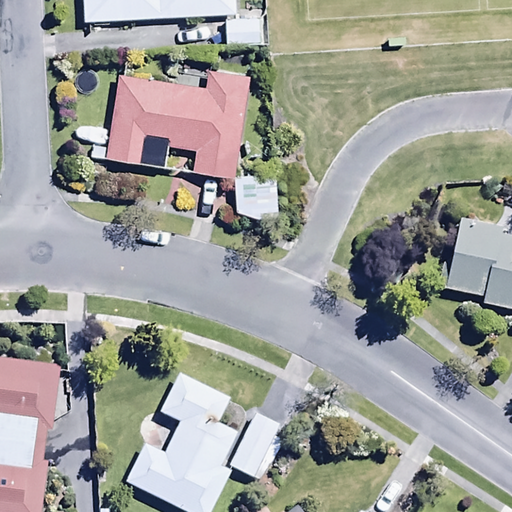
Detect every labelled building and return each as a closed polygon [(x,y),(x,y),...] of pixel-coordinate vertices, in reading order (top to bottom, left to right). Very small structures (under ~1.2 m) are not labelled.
[(160,25),(158,0),(81,0),(83,29),(160,25)] [(158,0),(160,25),(239,22),(237,0),(158,0)] [(260,26),(225,28),(226,54),(261,53),(260,26)] [(208,77),(206,95),(118,82),(106,163),(167,172),(170,154),(196,158),(193,180),(233,185),(248,82),(208,77)] [(274,182),(235,185),(237,219),(258,227),(277,225),(274,182)] [(504,234),(461,227),(454,270),(445,268),(440,292),(442,293),(442,297),(485,305),(484,311),(511,316),(511,244),(502,242),(504,234)] [(0,511),(41,511),(58,372),(0,365),(0,511)] [(145,449),(125,488),(171,511),(214,511),(233,476),(260,489),(282,447),(275,443),(280,434),(256,421),(245,442),(219,428),(231,405),(180,379),(160,419),(179,429),(164,458),(145,449)]
